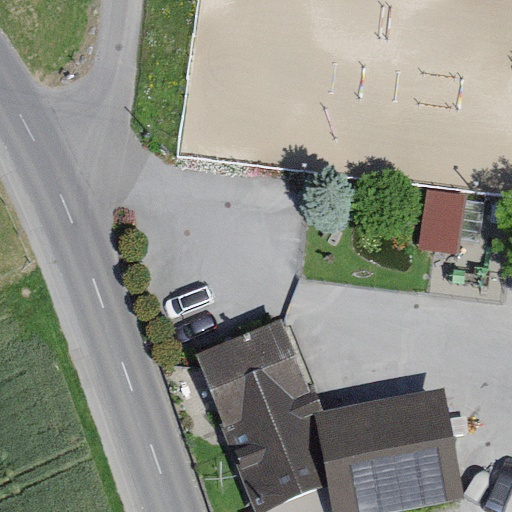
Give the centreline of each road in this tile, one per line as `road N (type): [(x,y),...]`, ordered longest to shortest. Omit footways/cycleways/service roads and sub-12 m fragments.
road 1 (tertiary): [(174,511),(59,189),(0,78)]
road 2 (track): [(123,0),(59,189)]
